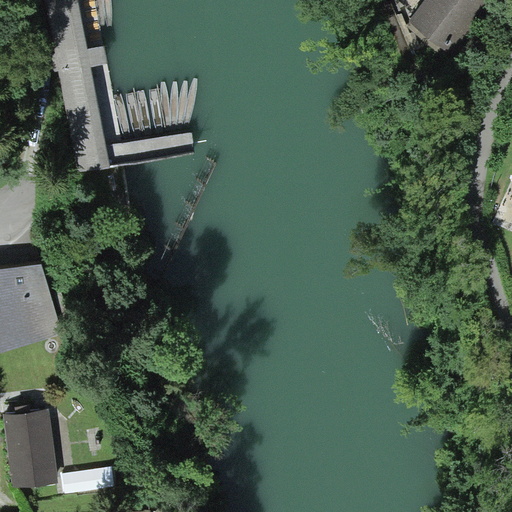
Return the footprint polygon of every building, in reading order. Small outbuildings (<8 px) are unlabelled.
[(49,0),(80,168),(192,147),(189,129),(117,142),(91,0),(49,0)] [(456,54),(499,0),(419,0),(410,11),(456,54)] [(38,253),(0,258),(0,348),(62,324),(38,253)] [(48,404),(5,408),(13,480),(56,476),(48,404)] [(116,465),(68,467),(69,490),(117,488),(116,465)]
